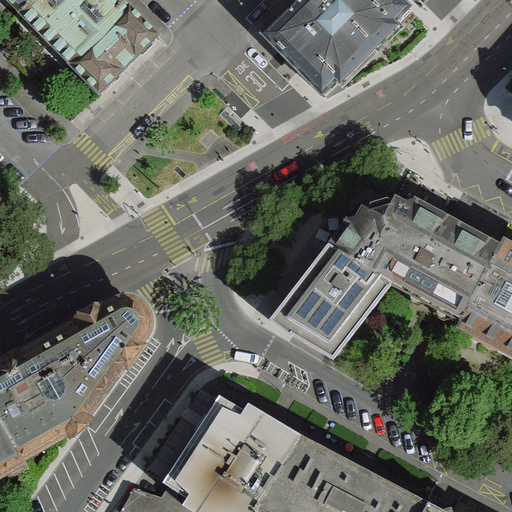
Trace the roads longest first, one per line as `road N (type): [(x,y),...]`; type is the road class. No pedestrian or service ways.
road 1 (residential): [(270,343),(511,477)]
road 2 (residential): [(53,175),(92,152),(212,33)]
road 3 (residential): [(236,197),(218,249),(216,285),(234,323),(270,343)]
road 4 (residential): [(61,511),(162,374)]
road 5 (residential): [(330,147),(295,122),(212,33)]
road 6 (secondary): [(454,81),(330,147)]
road 7 (residential): [(162,374),(173,322),(139,248)]
road 8 (secondary): [(454,81),(466,135),(487,166),(511,182)]
